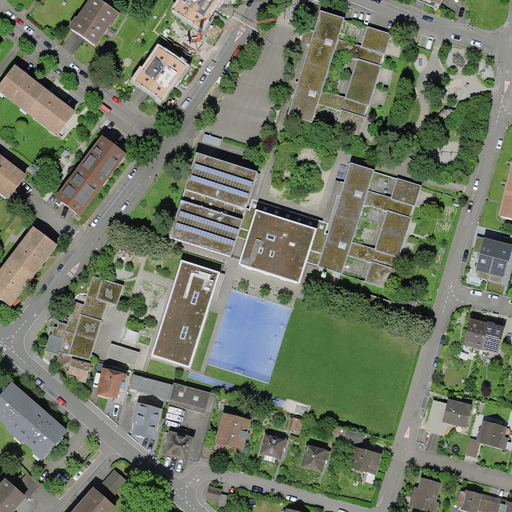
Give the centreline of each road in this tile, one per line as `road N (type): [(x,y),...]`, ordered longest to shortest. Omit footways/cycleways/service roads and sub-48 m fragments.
road 1 (residential): [(7,344),(167,145)]
road 2 (residential): [(183,501),(7,344)]
road 3 (residential): [(0,12),(167,145)]
road 4 (residential): [(183,501),(195,465),(358,511)]
road 5 (residential): [(451,296),(499,107)]
road 6 (residential): [(167,145),(263,0)]
road 7 (residential): [(402,449),(451,296)]
road 8 (residential): [(511,51),(426,29),(360,0)]
